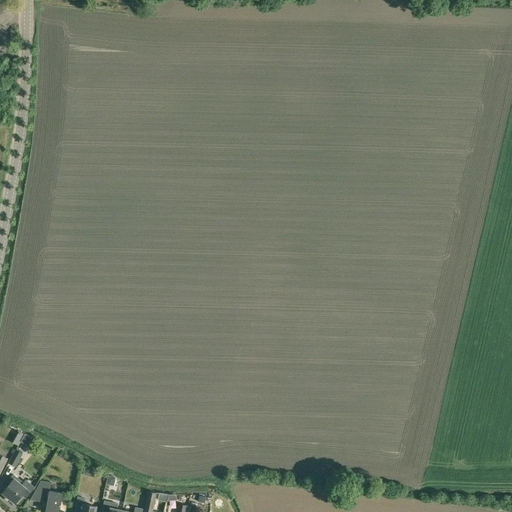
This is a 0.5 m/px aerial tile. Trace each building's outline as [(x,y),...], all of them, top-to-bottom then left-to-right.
[(15,467),(23,453),(15,449),(8,463),(15,467)] [(23,482),(20,480),(13,474),(4,484),(7,487),(2,493),(14,503),(21,495),(25,499),(35,487),(25,479),(23,482)] [(114,486),(116,477),(107,475),(106,484),(114,486)] [(64,511),(59,511),(63,493),(50,490),(51,482),(48,482),(40,480),(35,491),(46,493),(48,493),(46,503),(44,511),(64,511)] [(158,511),(152,511),(154,499),(152,499),(153,493),(148,492),(146,498),(147,498),(144,510),(143,511),(158,511)] [(94,511),(96,506),(84,504),(85,498),(78,497),(75,511),(94,511)] [(121,511),(122,511),(116,509),(117,504),(104,501),(101,511),(121,511)]
